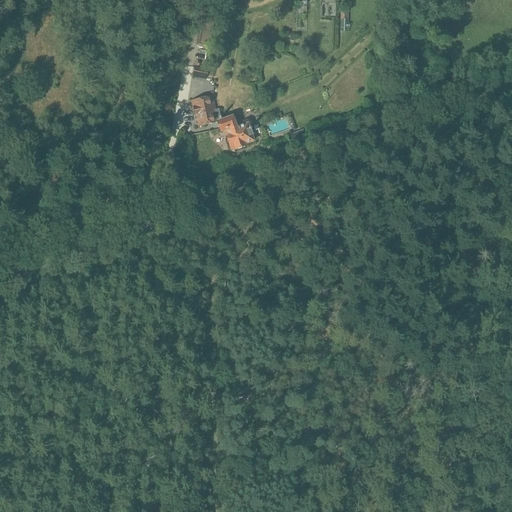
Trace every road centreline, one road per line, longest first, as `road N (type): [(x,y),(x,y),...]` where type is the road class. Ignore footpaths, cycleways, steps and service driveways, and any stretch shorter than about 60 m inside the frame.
road 1 (tertiary): [(0,280),(511,85)]
road 2 (track): [(179,220),(208,277),(212,511)]
road 3 (track): [(202,0),(168,179),(177,212)]
